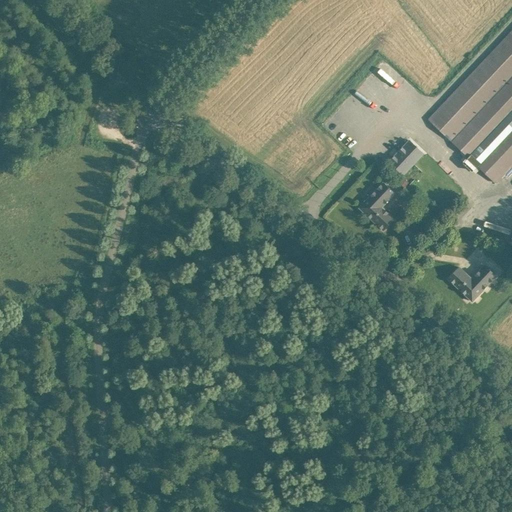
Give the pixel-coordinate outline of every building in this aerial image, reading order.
[(511,31),(500,44),(439,109),(461,130),(451,141),(465,154),(461,159),(475,173),(480,168),(496,183),(507,171),(511,165),(511,31)] [(403,176),(424,154),(409,140),(389,162),(403,176)] [(450,178),(441,169),(437,173),(428,164),(414,179),(442,204),(455,190),(446,182),(450,178)] [(395,194),(383,183),(359,208),(383,230),(394,219),(382,207),(395,194)] [(472,301),(496,276),(485,265),(472,279),(459,267),(448,279),(472,301)]
